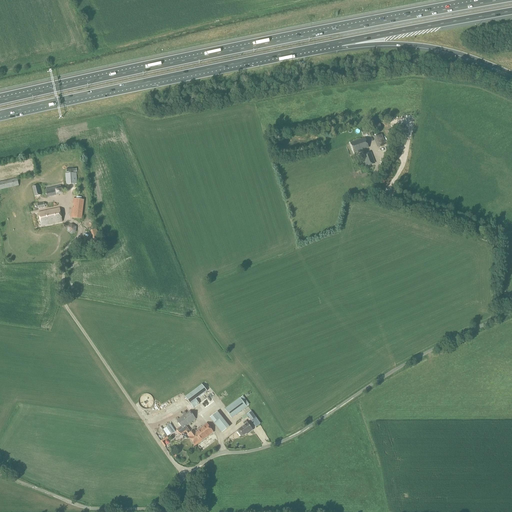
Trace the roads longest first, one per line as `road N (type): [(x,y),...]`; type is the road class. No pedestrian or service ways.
road 1 (unclassified): [(0,474),(83,507),(163,508),(202,462),(286,439),(425,351),(511,312)]
road 2 (motorway): [(499,0),(0,101)]
road 3 (motorway): [(0,114),(340,42)]
road 4 (motorway): [(340,42),(422,45),(511,73)]
road 5 (motorway): [(340,42),(511,11)]
